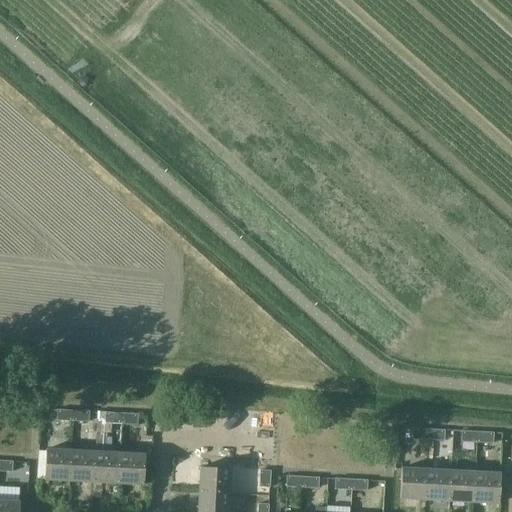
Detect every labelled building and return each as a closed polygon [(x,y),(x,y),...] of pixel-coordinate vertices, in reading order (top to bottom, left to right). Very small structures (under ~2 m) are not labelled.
[(72,421),(73,410),(56,409),(56,420),(72,421)] [(88,422),(89,411),(73,410),(72,421),(88,422)] [(121,424),(121,413),(105,412),(105,423),(121,424)] [(137,425),(137,414),(121,413),(121,424),(137,425)] [(412,428),(411,439),(428,440),(428,429),(412,428)] [(428,429),(428,440),(444,441),(444,430),(428,429)] [(121,444),(122,431),(114,431),(113,443),(121,444)] [(461,431),(460,442),(477,442),(478,432),(461,431)] [(478,432),(477,442),(493,443),(493,432),(478,432)] [(45,478),(70,480),(72,449),(47,448),(45,478)] [(96,450),(72,449),(70,480),(94,481),(96,450)] [(120,452),(96,450),(94,481),(118,482),(120,452)] [(145,453),(120,452),(118,482),(143,484),(145,453)] [(0,460),(0,471),(12,472),(13,461),(0,460)] [(440,469),(428,468),(426,499),(450,500),(452,469),(450,469),(451,464),(440,463),(440,469)] [(230,468),(200,467),(198,492),(229,493),(230,468)] [(403,467),(403,468),(402,497),(426,499),(428,468),(403,467)] [(476,471),(452,469),(450,500),(474,501),(476,471)] [(258,487),(269,487),(270,470),(259,470),(258,487)] [(501,472),(476,471),(474,501),(499,502),(501,472)] [(302,487),(302,476),(286,475),(286,486),(302,487)] [(318,488),(318,477),(302,476),(302,487),(318,488)] [(350,490),(351,479),(335,478),(334,489),(350,490)] [(366,491),(367,480),(351,479),(350,490),(366,491)] [(227,511),(229,493),(198,492),(197,511),(227,511)] [(8,501),(0,500),(0,511),(18,511),(19,502),(18,502),(19,494),(8,494),(8,501)] [(257,511),(268,511),(269,504),(257,503),(257,511)]
